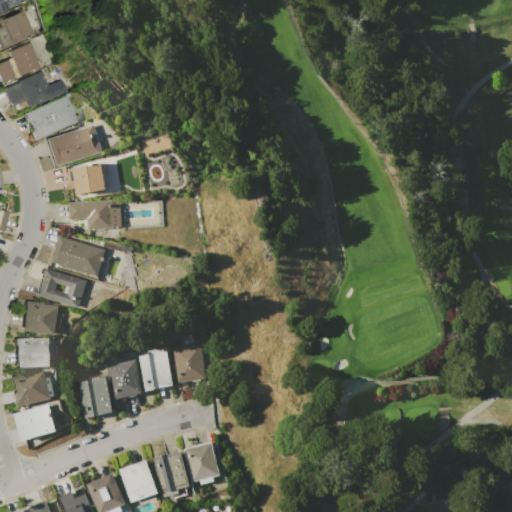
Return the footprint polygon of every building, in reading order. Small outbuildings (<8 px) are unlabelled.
[(22,0),(6,7),(7,9),(0,12),(0,0),(22,0)] [(0,48),(0,27),(1,27),(0,25),(0,20),(16,13),(17,16),(20,15),(29,35),(0,48)] [(19,75),(19,77),(14,79),(14,78),(2,83),(0,78),(0,62),(10,58),(8,52),(28,43),(39,66),(19,75)] [(51,97),(29,107),(26,100),(10,107),(3,89),(18,83),(18,81),(40,72),(51,97)] [(34,141),(22,114),(64,95),(76,122),(34,141)] [(55,167),(46,139),(93,124),(101,151),(55,167)] [(76,194),(75,187),(70,188),(66,170),(93,164),(94,168),(97,168),(100,186),(97,186),(98,190),(76,194)] [(68,202),(110,200),(110,201),(120,201),(121,226),(111,226),(111,228),(87,229),(87,218),(69,219),(68,202)] [(96,276),(51,263),(59,235),(104,248),(96,276)] [(78,308),(37,296),(44,268),(86,280),(78,308)] [(54,335),(20,330),(24,302),(58,306),(54,335)] [(15,368),(13,339),(49,337),(51,366),(15,368)] [(200,344),(205,378),(177,383),(171,348),(200,344)] [(144,392),(136,356),(164,349),(172,385),(144,392)] [(112,399),(105,365),(134,359),(141,393),(112,399)] [(17,406),(11,378),(44,370),(50,398),(17,406)] [(84,418),(76,383),(104,376),(112,412),(84,418)] [(14,413),(48,403),(56,431),(22,441),(14,413)] [(211,442),(219,474),(192,481),(184,449),(211,442)] [(180,451),(189,486),(177,489),(179,494),(164,498),(162,492),(153,457),(180,451)] [(146,460),(158,493),(132,503),(120,469),(146,460)] [(113,473),(126,502),(125,503),(126,505),(121,508),(122,510),(117,511),(98,511),(87,485),(113,473)] [(63,511),(57,498),(83,486),(94,511),(63,511)] [(30,511),(28,507),(46,499),(51,511),(56,511),(59,511),(30,511)]
